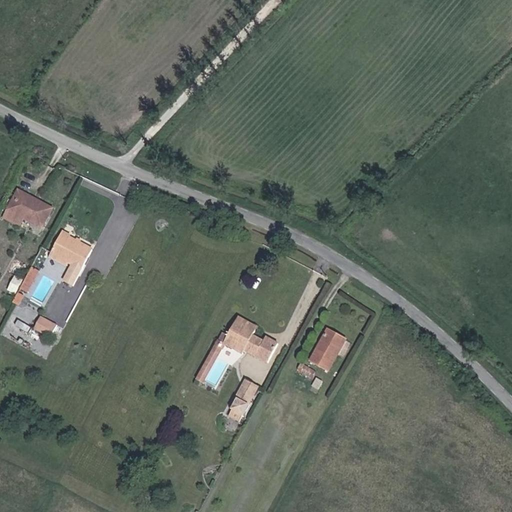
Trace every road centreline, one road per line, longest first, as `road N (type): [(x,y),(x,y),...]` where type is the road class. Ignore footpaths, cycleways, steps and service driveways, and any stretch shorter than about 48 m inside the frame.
road 1 (residential): [(511,409),(422,321),(324,254),(0,105)]
road 2 (track): [(0,444),(137,511)]
